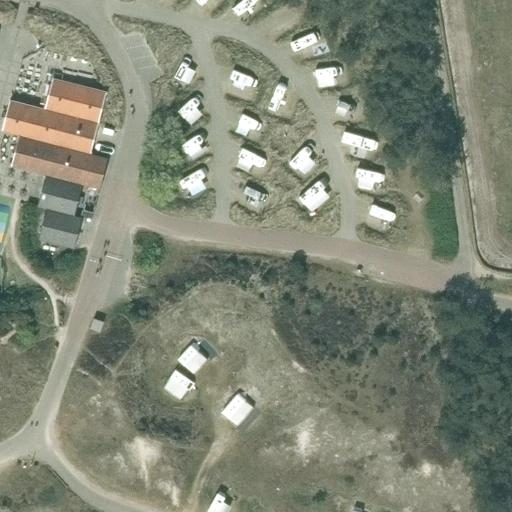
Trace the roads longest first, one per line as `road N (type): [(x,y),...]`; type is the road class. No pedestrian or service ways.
road 1 (unclassified): [(473,294),(430,271),(115,212)]
road 2 (unclassified): [(85,3),(123,61),(136,109),(115,212)]
road 3 (track): [(187,511),(222,444),(212,394)]
